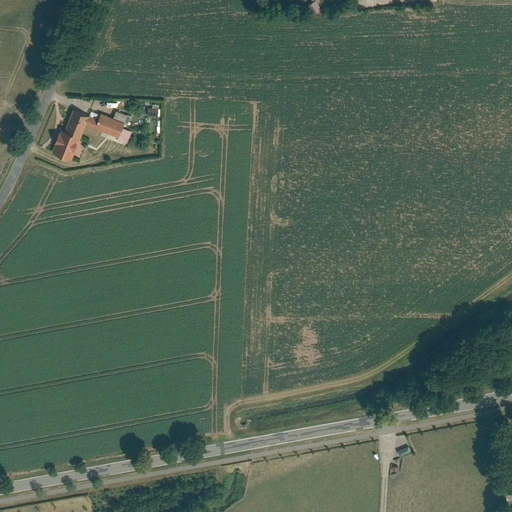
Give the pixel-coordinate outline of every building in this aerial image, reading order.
[(315,0),(308,3),(312,12),(319,9),(315,0)] [(147,114),(158,114),(159,106),(148,106),(147,114)] [(86,115),(69,108),(61,128),(58,128),(49,152),(68,160),(82,125),(115,139),(115,140),(125,144),(129,132),(120,128),(124,116),(114,112),(111,119),(88,110),(86,115)] [(80,157),(84,144),(78,142),(73,154),(80,157)] [(406,447),(396,452),(399,457),(409,453),(406,447)]
